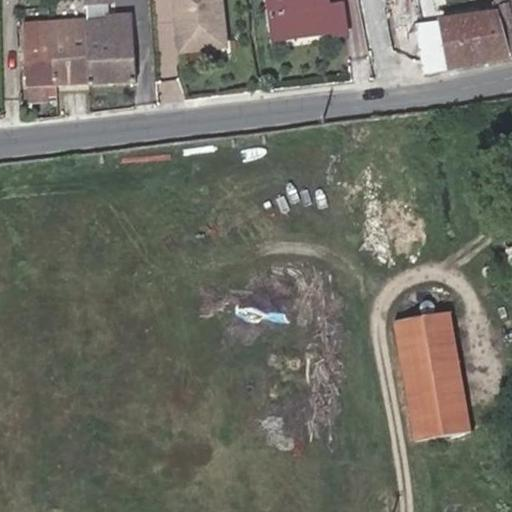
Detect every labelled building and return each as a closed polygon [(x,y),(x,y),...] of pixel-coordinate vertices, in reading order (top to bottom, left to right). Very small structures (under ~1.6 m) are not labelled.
[(226,48),(220,0),(174,0),(180,52),(226,48)] [(327,8),(325,0),(267,0),(274,40),(345,30),(341,6),(327,8)] [(511,0),(493,0),(494,1),(498,13),(511,59),(511,0)] [(107,16),(106,3),(86,4),(87,21),(107,19),(107,16)] [(511,59),(498,13),(415,24),(423,75),(449,71),(509,60),(511,59)] [(136,81),(132,14),(107,16),(107,19),(87,21),(84,21),(89,84),(136,81)] [(84,21),(83,19),(51,21),(54,58),(56,86),(87,84),(89,84),(84,21)] [(49,58),(54,58),(51,21),(42,22),(43,38),(48,38),(49,58)] [(56,86),(54,58),(49,58),(48,38),(43,38),(42,22),(21,23),(27,88),(56,86)] [(433,172),(430,117),(402,120),(405,174),(433,172)] [(470,432),(450,313),(394,323),(415,441),(470,432)]
